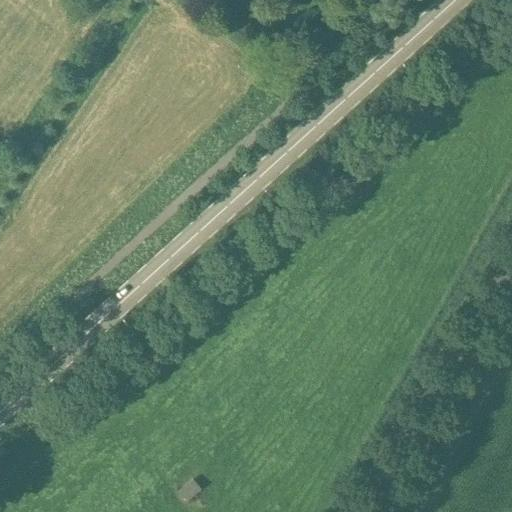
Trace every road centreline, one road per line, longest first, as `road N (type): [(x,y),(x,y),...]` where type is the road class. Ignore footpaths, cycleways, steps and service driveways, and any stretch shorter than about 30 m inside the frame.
road 1 (tertiary): [(0,414),(460,0)]
road 2 (unclassified): [(363,511),(511,265)]
